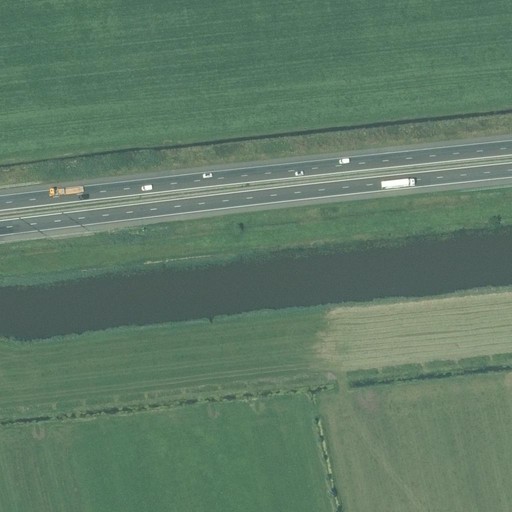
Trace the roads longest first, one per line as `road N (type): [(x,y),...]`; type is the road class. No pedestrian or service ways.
road 1 (motorway): [(0,227),(511,169)]
road 2 (motorway): [(511,147),(0,203)]
